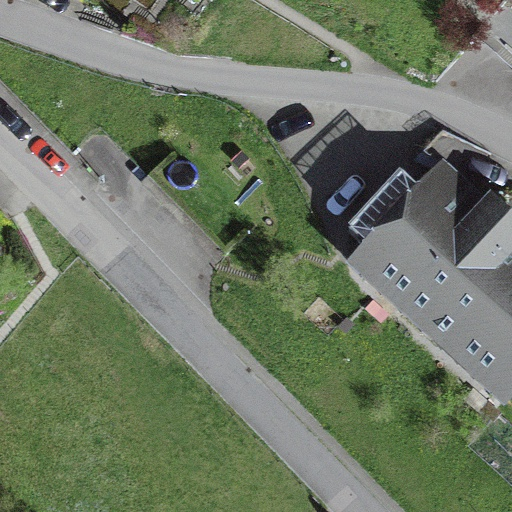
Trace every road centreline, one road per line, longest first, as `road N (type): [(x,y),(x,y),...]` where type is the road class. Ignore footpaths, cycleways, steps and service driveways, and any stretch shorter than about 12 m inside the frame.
road 1 (residential): [(0,129),(370,511)]
road 2 (residential): [(0,16),(175,72),(388,92),(511,138)]
